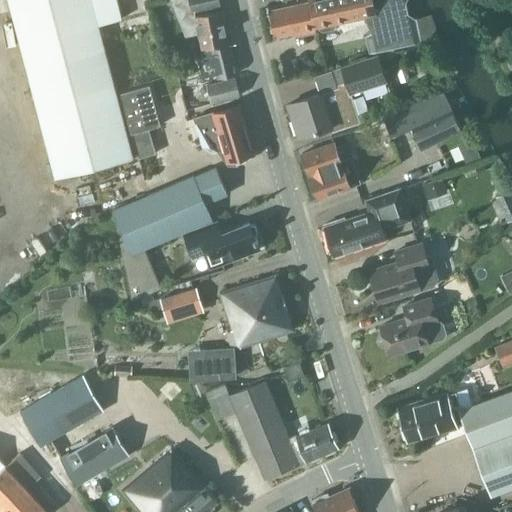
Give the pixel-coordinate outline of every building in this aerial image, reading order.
[(7,0),(54,178),(133,158),(99,25),(122,19),(117,0),(7,0)] [(219,0),(169,0),(181,27),(184,37),(198,34),(201,49),(228,44),(221,11),(195,16),(194,11),(220,6),(219,0)] [(306,0),(307,3),(269,10),(275,38),(367,19),(369,26),(373,34),(367,37),(370,53),(403,46),(421,43),(419,34),(415,19),(408,14),(405,3),(407,0),(306,0)] [(210,49),(210,48),(196,51),(202,78),(216,75),(216,78),(237,74),(230,45),(210,49)] [(318,93),(285,104),(287,110),(296,139),(330,129),(331,132),(359,123),(350,94),(374,86),(388,82),(379,55),(341,67),(313,76),(318,93)] [(235,78),(206,85),(211,103),(240,95),(235,78)] [(149,131),(160,127),(149,88),(120,97),(139,161),(156,156),(149,131)] [(421,151),(461,131),(442,91),(382,115),(388,138),(410,130),(421,151)] [(211,113),(193,118),(202,147),(212,153),(217,152),(222,150),(226,163),(237,160),(254,155),(239,105),(211,113)] [(334,142),(302,153),(318,200),(351,188),(341,161),(352,157),(347,143),(336,147),(334,142)] [(215,170),(114,214),(117,226),(116,227),(130,300),(161,291),(143,249),(211,220),(206,203),(226,194),(215,170)] [(441,178),(422,184),(426,195),(445,189),(441,178)] [(326,226),(323,227),(327,242),(325,243),(328,253),(331,252),(332,256),(385,239),(383,231),(409,222),(402,200),(399,190),(372,198),(365,200),(368,213),(338,222),(337,220),(325,224),(326,226)] [(70,227),(96,211),(89,200),(63,216),(70,227)] [(267,251),(258,227),(256,228),(255,225),(253,224),(250,225),(249,223),(230,230),(231,231),(222,235),(216,222),(184,234),(193,257),(207,252),(212,267),(245,254),(247,258),(267,251)] [(426,257),(421,242),(393,251),(397,263),(370,271),(379,300),(432,283),(436,275),(431,260),(426,257)] [(241,346),(287,332),(292,330),(275,276),(221,293),(232,331),(236,329),(241,346)] [(196,287),(160,297),(167,322),(203,312),(196,287)] [(441,321),(437,322),(430,297),(402,305),(405,317),(380,325),(389,355),(444,338),(447,334),(443,323),(441,321)] [(511,340),(500,345),(508,365),(511,363),(511,340)] [(234,347),(218,348),(221,379),(236,378),(234,347)] [(299,361),(283,366),(287,381),(304,376),(299,361)] [(204,365),(189,366),(190,381),(206,380),(204,365)] [(40,446),(103,411),(82,374),(20,410),(40,446)] [(229,394),(225,383),(205,391),(217,419),(237,411),(265,478),(305,462),(337,448),(327,423),(297,436),(296,434),(289,437),(265,380),(229,394)] [(511,389),(459,409),(463,423),(491,496),(511,487),(511,389)] [(457,427),(456,425),(463,423),(459,409),(454,392),(448,394),(447,392),(396,406),(406,441),(457,427)] [(111,428),(60,457),(76,486),(128,456),(111,428)] [(206,511),(215,505),(203,490),(201,492),(169,453),(122,491),(138,511),(206,511)] [(6,466),(0,471),(0,511),(44,511),(47,509),(28,489),(6,466)] [(36,481),(28,489),(47,509),(56,502),(36,481)] [(359,511),(348,486),(331,494),(329,490),(313,497),(319,511),(359,511)]
